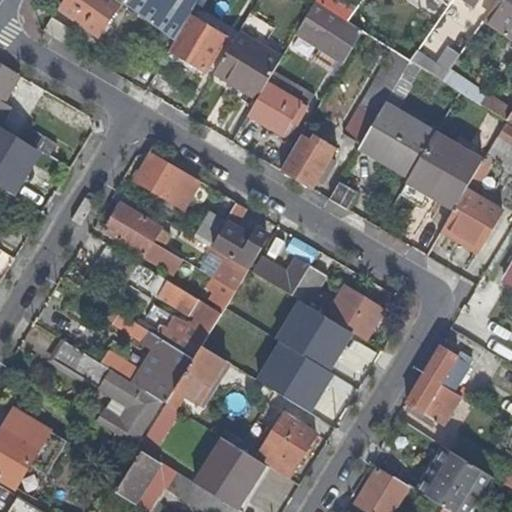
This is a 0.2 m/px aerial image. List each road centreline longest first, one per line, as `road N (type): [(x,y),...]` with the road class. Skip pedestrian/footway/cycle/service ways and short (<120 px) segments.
road 1 (residential): [(309,511),(431,315),(423,283),(128,112)]
road 2 (residential): [(0,326),(128,112)]
road 3 (residential): [(128,112),(0,32)]
